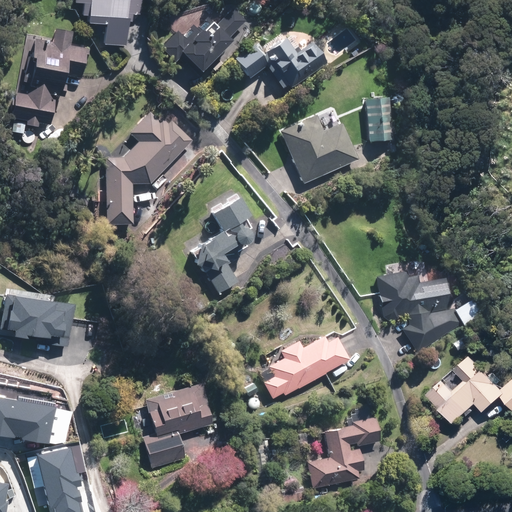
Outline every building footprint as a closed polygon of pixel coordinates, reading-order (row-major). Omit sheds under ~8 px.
[(106,26),(104,44),(126,46),(129,17),(141,18),(142,0),(73,0),(73,2),(92,4),(90,24),(106,26)] [(249,10),(250,11),(252,12),(253,12),(255,12),(256,11),(258,10),(258,8),(258,6),(258,5),(257,3),(255,2),(254,2),(252,2),(250,3),(249,4),(248,5),(248,7),(248,8),(249,10)] [(202,69),(233,39),(230,36),(246,19),(233,6),(216,24),(209,17),(198,27),(196,24),(184,35),(179,30),(161,47),(176,62),(185,52),(202,69)] [(34,55),(27,54),(24,80),(31,81),(29,92),(15,90),(9,132),(22,133),(21,142),(34,143),(36,129),(25,128),(26,125),(38,127),(39,122),(51,124),(55,95),(65,97),(68,76),(82,78),(87,46),(71,43),(73,30),(55,28),(53,38),(36,35),(34,55)] [(289,85),(291,87),(327,61),(312,40),(297,51),(286,36),(264,53),(257,43),(236,58),(250,76),(266,64),(284,88),(289,85)] [(393,137),(390,96),(365,98),(368,139),(393,137)] [(338,122),(332,109),(280,132),(303,182),(358,158),(341,121),(338,122)] [(132,183),(150,182),(192,139),(173,119),(170,122),(164,116),(155,125),(146,116),(130,132),(138,140),(121,157),(105,157),(104,224),(132,224),(132,183)] [(251,212),(239,194),(211,211),(223,230),(190,250),(218,294),(238,281),(226,262),(230,259),(224,251),(238,242),(239,242),(240,242),(241,242),(242,242),(243,242),(244,242),(245,242),(246,241),(247,241),(248,240),(249,239),(250,238),(250,237),(251,236),(251,235),(251,234),(251,233),(251,232),(251,231),(251,230),(251,229),(250,228),(250,227),(249,227),(249,226),(248,225),(247,225),(247,224),(246,224),(245,224),(244,223),(242,223),(240,219),(251,212)] [(417,352),(461,321),(448,305),(446,277),(418,279),(417,274),(407,275),(407,269),(375,272),(379,319),(399,317),(399,312),(407,311),(408,323),(400,328),(417,352)] [(284,394),(350,356),(338,335),(328,341),(324,334),(302,347),(297,337),(279,347),(284,356),(269,365),(275,375),(263,382),(272,398),(283,392),(284,394)] [(511,405),(511,379),(503,387),(500,382),(503,379),(494,369),(490,373),(474,354),(457,368),(467,380),(455,389),(446,379),(430,392),(456,422),(477,403),(484,411),(503,395),(511,405)] [(142,435),(152,467),(187,456),(179,433),(214,422),(200,380),(146,397),(156,430),(142,435)] [(250,406),(251,407),(253,408),(254,408),(256,408),(257,407),(259,405),(259,404),(259,402),(259,400),(258,399),(256,398),(255,398),(253,398),(251,398),(250,399),(249,401),(249,402),(249,404),(250,406)] [(353,419),(354,424),(323,431),(329,456),(307,461),(313,488),(359,477),(357,469),(363,467),(358,446),(350,448),(349,442),(356,441),(357,444),(381,438),(375,413),(353,419)] [(303,500),(300,486),(282,489),(284,503),(303,500)]
